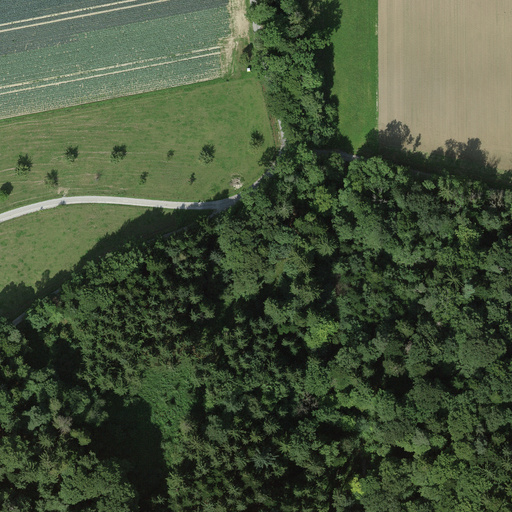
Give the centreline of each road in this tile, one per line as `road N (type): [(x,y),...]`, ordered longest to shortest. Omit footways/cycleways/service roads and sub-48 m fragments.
road 1 (track): [(233,205),(0,329)]
road 2 (track): [(274,147),(344,156),(511,201)]
road 3 (track): [(233,205),(60,203),(0,220)]
road 4 (track): [(251,0),(274,147),(263,178),(233,205)]
